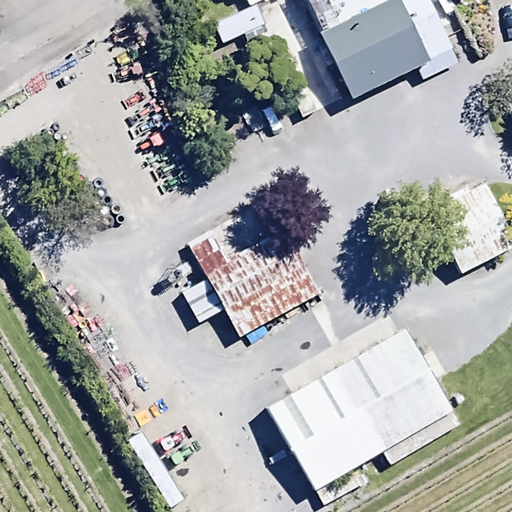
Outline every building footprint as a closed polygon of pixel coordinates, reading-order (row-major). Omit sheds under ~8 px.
[(171,0),(146,0),(152,12),(173,3),(171,0)] [(319,46),(350,112),(416,80),(420,89),(456,72),(432,22),(406,35),(388,0),(300,0),(322,45),(319,46)] [(511,256),(511,252),(483,191),(426,218),(456,282),(511,256)] [(222,320),(237,348),(317,304),(280,237),(229,265),(211,233),(183,249),(205,289),(179,303),(196,334),(222,320)] [(402,338),(263,418),(317,511),(323,511),(359,492),(352,480),(381,463),(387,474),(457,433),(402,338)] [(174,511),(182,507),(140,441),(126,449),(165,511),(174,511)]
